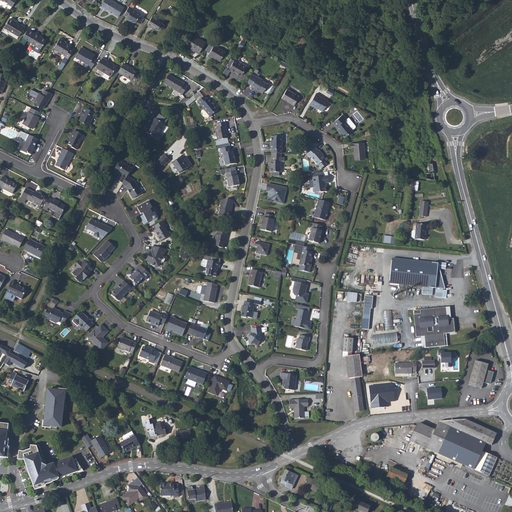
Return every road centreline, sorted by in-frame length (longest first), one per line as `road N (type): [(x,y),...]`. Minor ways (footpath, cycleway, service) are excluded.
road 1 (residential): [(234,348),(206,359),(123,325),(96,300),(96,285),(136,244),(107,204)]
road 2 (residential): [(20,502),(141,464),(258,470)]
road 3 (secondary): [(454,132),(511,368)]
road 4 (residential): [(58,0),(214,83),(251,125)]
road 5 (residential): [(251,125),(257,167),(227,320),(234,348)]
road 6 (residential): [(326,271),(320,360),(273,359),(255,373)]
road 7 (residential): [(251,125),(289,118),(333,143),(346,181)]
road 8 (residential): [(293,455),(365,422),(413,416)]
